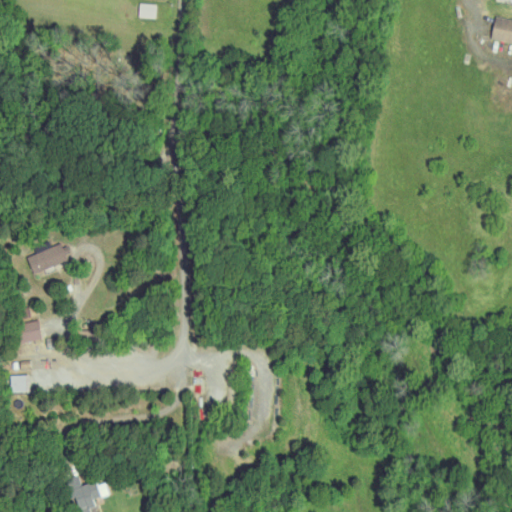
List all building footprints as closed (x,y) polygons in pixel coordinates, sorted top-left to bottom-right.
[(511,19),(494,16),(490,38),(511,43),(511,19)] [(66,260),(60,243),(50,246),(48,241),(33,246),(36,253),(27,256),(33,273),(66,260)] [(40,340),(38,321),(17,322),(18,342),(40,340)] [(27,374),(9,375),(10,392),(28,391),(27,374)] [(104,482),(95,485),(93,481),(78,486),(80,493),(73,496),(78,511),(93,507),(91,500),(108,495),(104,482)]
